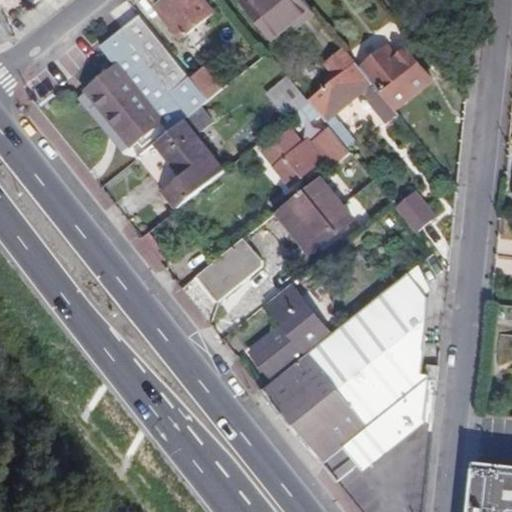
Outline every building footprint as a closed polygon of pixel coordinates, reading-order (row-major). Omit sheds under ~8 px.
[(216,13),(205,0),(166,0),(159,6),(185,38),(216,13)] [(313,9),(305,0),(254,0),(249,4),(276,37),(313,9)] [(171,132),(200,109),(210,100),(194,80),(140,13),(103,43),(118,64),(87,88),(133,147),(164,123),(171,132)] [(331,59),(342,73),(356,61),(345,47),(331,59)] [(381,50),(361,67),(394,108),(431,78),(406,47),(394,57),(390,60),(381,50)] [(385,47),(381,50),(390,60),(394,57),(385,47)] [(389,122),(399,114),(394,108),(361,67),(356,61),(342,73),(310,100),(312,103),(331,127),(350,150),(359,143),(344,124),(342,125),(335,116),(368,90),(375,98),(372,101),(389,122)] [(194,80),(210,100),(228,85),(221,78),(218,80),(208,69),(194,80)] [(268,96),(288,121),(312,103),(310,100),(291,77),(268,96)] [(138,159),(179,210),(225,172),(196,136),(212,124),(200,109),(171,132),(138,159)] [(335,166),(352,152),(350,150),(331,127),(314,140),(335,166)] [(285,145),(281,139),(268,150),(280,166),(277,169),(291,186),(308,173),(307,171),(315,165),(294,138),(285,145)] [(319,179),(282,209),(311,246),(331,230),(335,235),(353,220),(319,179)] [(397,209),(419,235),(443,215),(422,189),(397,209)] [(245,240),(198,278),(219,304),(266,266),(245,240)] [(265,392),(325,466),(346,448),(366,472),(425,423),(428,365),(421,370),(426,297),(409,276),(342,329),(333,336),(275,383),(265,392)] [(278,315),(301,297),(292,285),(268,305),(278,315)] [(333,336),(342,329),(310,289),(301,297),(333,336)] [(250,353),(275,383),(333,336),(301,297),(278,315),(285,325),(250,353)] [(511,511),(511,469),(474,464),(468,511),(511,511)]
